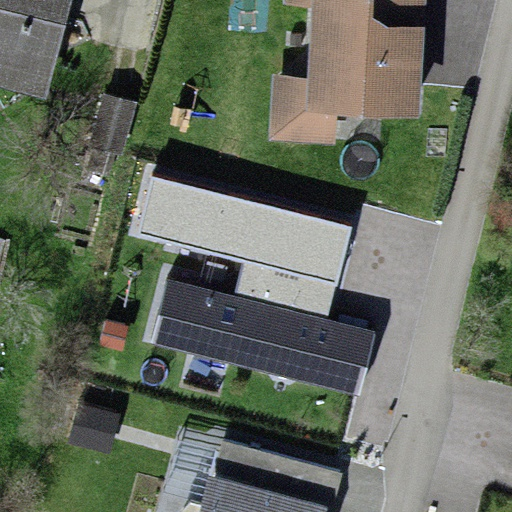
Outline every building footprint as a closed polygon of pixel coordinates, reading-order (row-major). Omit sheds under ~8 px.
[(0,0),(0,73),(39,84),(61,0),(0,0)] [(425,0),(284,0),(284,5),(310,6),(306,77),(270,75),(267,142),(333,146),(335,113),(419,117),(425,0)] [(105,92),(88,161),(115,168),(132,99),(105,92)] [(352,227),(154,176),(140,231),(246,258),(236,298),(167,281),(151,346),(359,398),(376,331),(329,320),(352,227)] [(121,415),(76,404),(67,445),(111,456),(121,415)] [(326,511),(337,471),(220,440),(200,511),(326,511)]
